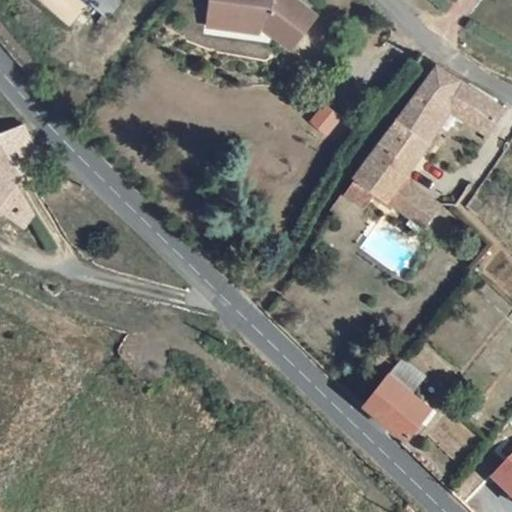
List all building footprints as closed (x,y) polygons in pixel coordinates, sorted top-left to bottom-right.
[(39,0),(68,25),(85,6),(78,0),(39,0)] [(272,20),(303,45),(329,15),(309,0),(237,0),(236,9),(272,20)] [(424,89),(405,114),(403,117),(436,142),(459,112),(492,136),(510,111),(443,64),(424,89)] [(325,134),(339,116),(323,103),(308,120),(325,134)] [(436,142),(403,117),(384,143),(363,177),(364,178),(382,192),(389,198),(391,199),(408,177),(412,171),(436,142)] [(0,208),(3,205),(25,223),(35,210),(22,181),(40,158),(23,121),(0,128),(0,208)] [(442,204),(408,177),(391,199),(425,226),(442,204)] [(369,209),(382,192),(364,178),(352,196),(369,209)] [(436,408),(393,371),(366,403),(411,440),(436,408)] [(511,457),(494,477),(511,493),(511,457)]
